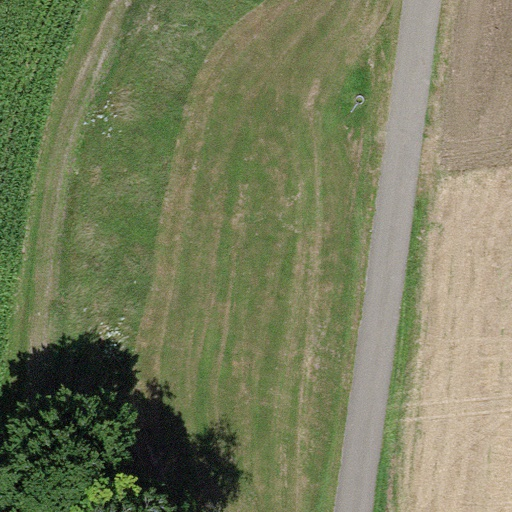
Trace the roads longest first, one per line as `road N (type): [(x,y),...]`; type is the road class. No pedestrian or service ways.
road 1 (track): [(37,511),(57,197),(73,128),(129,0)]
road 2 (unclassified): [(425,0),(358,511)]
